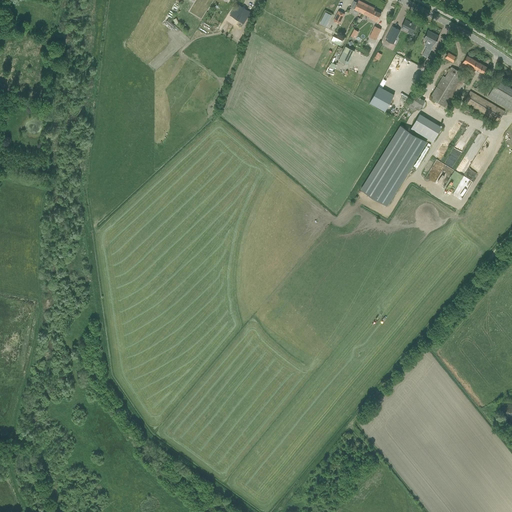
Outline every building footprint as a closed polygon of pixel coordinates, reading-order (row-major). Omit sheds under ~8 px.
[(353,1),(350,7),(354,9),(358,11),(358,10),(362,11),(361,13),(363,14),(365,9),(366,9),(368,5),(358,0),(357,3),(353,1)] [(237,3),(230,15),(243,23),(251,12),(237,3)] [(365,9),(363,14),(370,17),(371,15),(375,17),(373,21),(377,22),(378,19),(379,18),(381,13),(373,10),(374,8),(368,5),(366,9),(365,9)] [(326,11),(321,20),(325,22),(330,13),(326,11)] [(333,21),(339,24),(345,14),(338,11),(333,21)] [(407,31),(411,33),(416,24),(413,22),(412,23),(405,20),(401,27),(408,30),(407,31)] [(369,37),(371,37),(375,40),(381,29),(374,26),(369,37)] [(393,26),(386,40),(393,43),(397,35),(400,30),(393,26)] [(434,44),(439,36),(435,34),(433,33),(428,30),(423,38),(430,42),(428,47),(431,49),(434,44)] [(334,35),(331,41),(341,45),(343,40),(334,35)] [(345,46),(343,51),(344,51),(352,55),(354,52),(354,51),(345,46)] [(377,51),(375,57),(381,60),(383,53),(377,51)] [(445,58),(453,62),(456,57),(448,52),(445,58)] [(461,65),(474,72),(476,69),(483,73),(487,67),(467,55),(461,65)] [(429,98),(447,108),(466,76),(451,67),(445,77),(443,76),(429,98)] [(488,96),(511,110),(511,88),(497,80),(488,96)] [(474,88),(479,91),(483,86),(477,83),(474,88)] [(385,111),(394,95),(378,86),(369,102),(385,111)] [(464,102),(498,122),(504,111),(470,91),(464,102)] [(412,97),(411,108),(422,108),(422,101),(417,100),(417,97),(412,97)] [(412,129),(436,141),(444,126),(420,113),(412,129)] [(426,143),(400,127),(360,190),(386,207),(426,143)] [(449,157),(456,161),(463,150),(455,146),(449,157)] [(464,197),(475,176),(466,172),(464,176),(455,171),(453,174),(456,175),(454,180),(452,179),(451,181),(450,180),(447,186),(454,190),(454,191),(464,197)]
